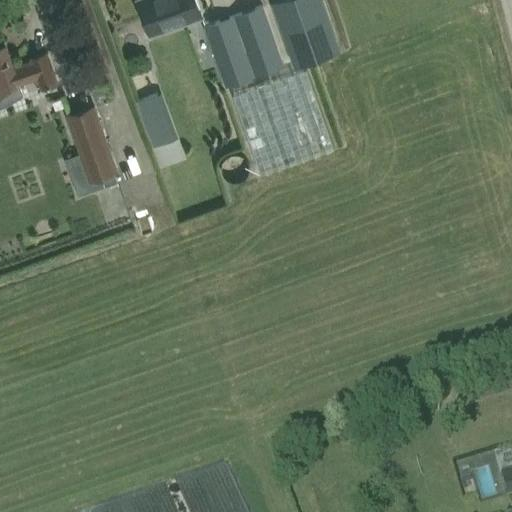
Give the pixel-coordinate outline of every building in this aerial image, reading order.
[(139,0),(145,17),(151,33),(203,14),(198,0),(139,0)] [(296,65),(342,48),(324,0),(274,0),(273,1),(296,65)] [(227,83),(265,69),(284,63),(264,4),(206,24),(213,43),(227,83)] [(24,93),(19,80),(39,73),(44,86),(58,81),(54,69),(47,51),(32,56),(33,59),(10,67),(2,45),(0,45),(0,105),(13,100),(21,95),(24,93)] [(262,172),(334,147),(305,64),(234,92),(262,172)] [(154,143),(176,135),(160,88),(138,98),(154,143)] [(66,156),(79,193),(118,179),(115,170),(118,169),(96,101),(67,112),(81,150),(66,156)] [(511,469),(500,473),(507,498),(511,496),(511,469)]
